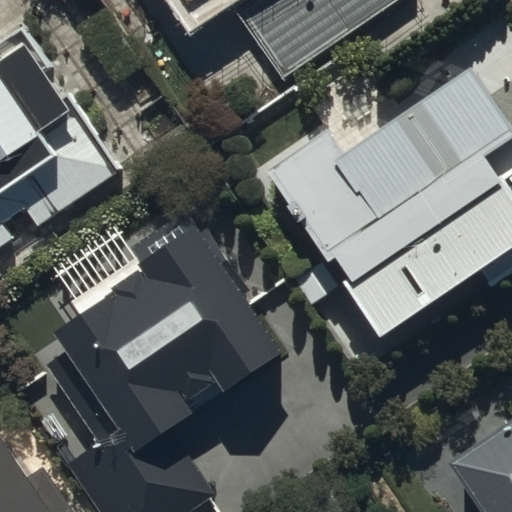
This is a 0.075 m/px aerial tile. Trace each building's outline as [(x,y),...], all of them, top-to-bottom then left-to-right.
[(176,0),(195,27),(234,0),(268,0),(239,20),(286,90),(417,0),(176,0)] [(0,213),(10,206),(0,191),(0,188),(20,174),(36,196),(110,143),(32,33),(38,29),(18,1),(0,13),(0,213)] [(511,144),(476,93),(352,180),(330,149),(273,188),(330,269),(301,289),(318,313),(340,297),(387,364),(487,295),(494,305),(511,292),(511,144)] [(203,221),(59,324),(122,413),(71,449),(115,511),(157,511),(215,472),(181,423),(205,406),(193,389),(220,371),(229,383),(288,342),(203,221)] [(63,511),(50,511),(0,435),(0,511),(71,511),(69,508),(63,511)] [(511,511),(511,443),(452,484),(471,511),(511,511)]
